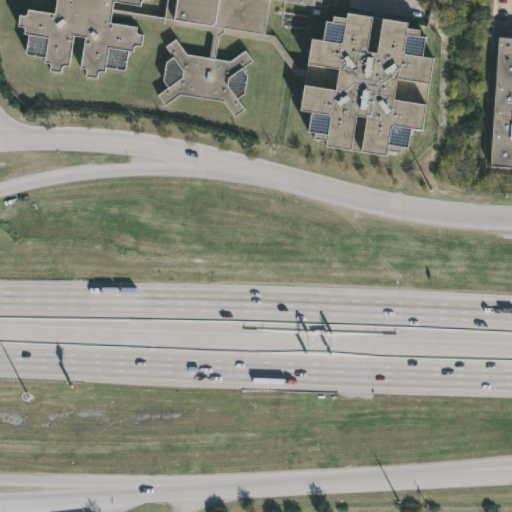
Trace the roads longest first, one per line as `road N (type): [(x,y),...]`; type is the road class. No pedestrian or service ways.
road 1 (secondary): [(511,212),(424,207),(121,140),(0,137)]
road 2 (motorway): [(0,357),(511,376)]
road 3 (motorway): [(511,349),(0,331)]
road 4 (motorway): [(511,314),(0,299)]
road 5 (secondary): [(179,488),(503,472)]
road 6 (secondary): [(0,499),(179,488)]
road 7 (motorway): [(160,168),(0,190)]
